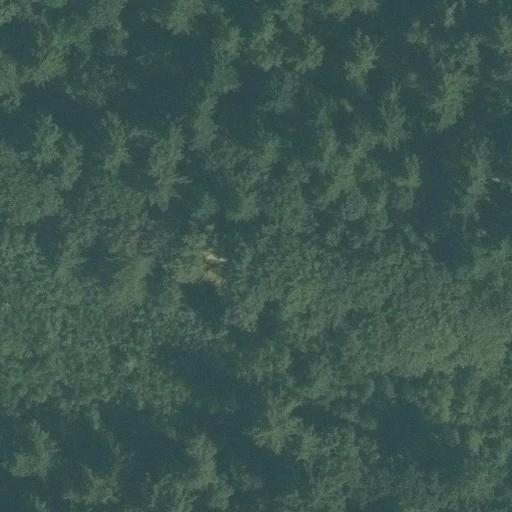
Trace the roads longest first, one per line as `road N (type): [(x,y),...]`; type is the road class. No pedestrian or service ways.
road 1 (track): [(0,193),(131,269),(200,293),(511,336)]
road 2 (unknown): [(341,511),(344,496),(511,500)]
